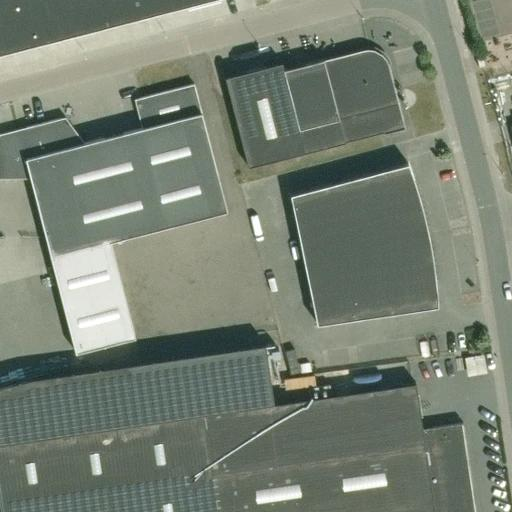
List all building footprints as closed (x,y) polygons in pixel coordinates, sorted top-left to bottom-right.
[(0,0),(0,53),(208,0),(0,0)] [(404,127),(397,102),(387,64),(387,63),(385,60),(383,57),(381,55),(378,53),(375,51),(372,50),(368,50),(365,50),(362,51),(324,61),(324,60),(284,70),(282,62),(225,77),(249,167),(404,127)] [(0,178),(30,178),(50,257),(75,353),(135,337),(110,241),(226,211),(193,84),(134,99),(141,128),(84,143),(75,131),(71,132),(61,118),(25,127),(26,131),(19,132),(0,137),(0,178)] [(290,195),(317,324),(438,306),(437,292),(432,252),(428,233),(424,213),(412,175),(408,163),(290,195)] [(0,492),(2,511),(473,511),(461,424),(463,423),(463,422),(423,428),(416,382),(274,403),(265,344),(125,364),(32,378),(0,385),(0,492)] [(442,381),(422,383),(424,403),(444,401),(442,381)]
